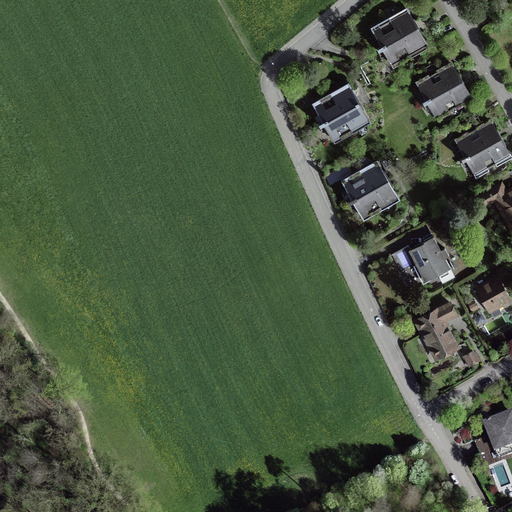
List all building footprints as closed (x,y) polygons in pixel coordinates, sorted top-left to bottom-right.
[(383,46),(413,28),(411,24),(414,22),(411,17),(407,10),(373,29),(382,44),(383,46)] [(420,31),(414,22),(411,24),(416,33),(420,31)] [(416,33),(413,28),(383,46),(392,63),(426,44),(422,35),(420,31),(416,33)] [(452,64),(418,83),(427,99),(458,82),(455,78),(459,76),(456,71),(452,64)] [(464,86),(461,87),(458,82),(427,99),(437,117),(471,98),(467,90),(464,86)] [(324,120),(325,121),(355,104),(352,99),(356,97),(349,85),(315,104),(320,113),(324,120)] [(358,109),(355,104),(325,121),(329,128),(334,138),(368,119),(361,107),(358,109)] [(466,155),(466,156),(497,139),(494,135),(498,133),(495,128),(491,121),(457,140),(466,155)] [(497,139),(466,156),(476,174),(510,155),(505,147),(503,143),(500,144),(497,139)] [(349,189),(354,198),(387,179),(378,162),(344,181),(349,189)] [(507,193),(511,189),(511,173),(510,171),(488,184),(491,189),(501,183),(507,193)] [(363,215),(397,196),(387,179),(354,198),(359,208),(363,215)] [(511,189),(507,193),(501,183),(491,189),(476,198),(481,206),(496,197),(511,225),(511,189)] [(448,253),(457,248),(447,227),(424,239),(424,241),(421,242),(423,247),(413,252),(427,279),(438,274),(442,282),(455,276),(446,257),(450,255),(448,253)] [(489,310),(502,302),(504,306),(511,301),(511,300),(503,284),(511,279),(504,265),(497,269),(500,275),(476,288),(489,310)] [(450,302),(416,319),(430,347),(435,344),(441,356),(459,347),(445,320),(456,314),(450,302)] [(478,362),(472,351),(464,356),(470,367),(478,362)] [(501,457),(511,452),(511,414),(511,412),(485,423),(494,447),(497,445),(501,457)]
